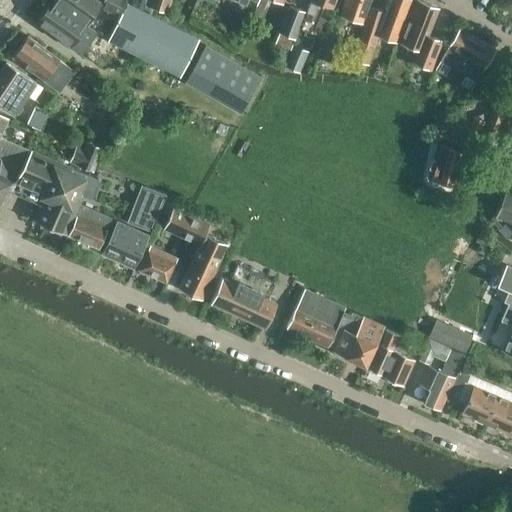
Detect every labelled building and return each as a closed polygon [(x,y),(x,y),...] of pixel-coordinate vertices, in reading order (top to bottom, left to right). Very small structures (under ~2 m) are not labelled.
[(101,3),(96,0),(53,0),(53,1),(85,24),(101,3)] [(120,16),(127,0),(105,0),(107,1),(103,8),(120,16)] [(141,0),(140,3),(165,11),(168,0),(141,0)] [(275,0),(283,3),(284,0),(259,0),(259,3),(258,5),(265,8),(268,0),(275,0)] [(334,9),(336,0),(311,0),(307,13),(301,29),(320,36),(326,20),(320,18),(324,6),(334,9)] [(397,42),(405,19),(411,0),(389,0),(385,11),(368,6),(369,0),(346,0),(341,16),(363,23),(351,58),(366,64),(377,35),(397,42)] [(422,51),(439,8),(419,0),(411,0),(405,19),(410,21),(404,34),(403,34),(400,43),(422,51)] [(85,24),(53,1),(38,23),(70,46),(85,24)] [(181,76),(199,39),(127,3),(109,40),(181,76)] [(291,49),(305,12),(290,5),(275,43),(291,49)] [(483,68),(495,48),(460,28),(440,59),(474,81),(483,67),(483,68)] [(75,71),(28,36),(13,56),(44,79),(51,69),(67,81),(75,71)] [(241,111),(261,76),(206,45),(186,79),(241,111)] [(300,73),(308,54),(294,48),(293,51),(293,50),(285,66),(300,73)] [(0,104),(14,114),(36,81),(6,62),(0,71),(0,104)] [(511,86),(508,96),(497,91),(502,80),(491,75),(477,107),(476,107),(460,145),(475,148),(481,134),(510,146),(511,140),(511,86)] [(59,116),(64,107),(54,101),(49,110),(59,116)] [(39,130),(48,111),(36,105),(27,124),(39,130)] [(0,137),(9,119),(0,114),(0,137)] [(80,193),(87,178),(71,171),(73,168),(0,137),(0,157),(2,158),(1,170),(0,170),(0,208),(9,188),(34,199),(36,194),(43,198),(34,220),(66,234),(82,194),(80,193)] [(93,171),(103,148),(79,138),(70,162),(93,171)] [(439,141),(429,172),(460,182),(470,151),(439,141)] [(146,186),(131,224),(152,232),(167,194),(146,186)] [(511,221),(511,195),(505,193),(496,215),(511,221)] [(98,247),(111,218),(81,205),(69,235),(98,247)] [(175,234),(185,212),(173,207),(163,229),(175,234)] [(202,298),(227,243),(205,233),(210,223),(185,212),(175,234),(199,245),(179,288),(202,298)] [(116,220),(101,254),(134,269),(149,235),(116,220)] [(166,282),(177,258),(149,245),(139,269),(166,282)] [(511,267),(506,264),(497,284),(509,290),(504,301),(508,303),(501,320),(511,324),(511,325),(501,350),(511,354),(511,267)] [(276,302),(222,277),(210,301),(265,327),(276,302)] [(365,367),(384,325),(305,288),(287,327),(327,346),(327,348),(334,351),(365,367)] [(464,352),(472,335),(442,322),(435,339),(429,336),(419,359),(428,363),(429,363),(433,353),(446,359),(451,347),(464,352)] [(414,359),(392,349),(399,334),(385,328),(368,367),(382,374),(382,375),(403,385),(403,384),(414,359)] [(455,374),(464,352),(451,347),(446,359),(442,369),(455,374)] [(442,369),(429,363),(428,363),(419,382),(430,387),(423,402),(440,409),(455,374),(442,369)] [(511,392),(469,375),(466,382),(473,385),(462,412),(510,432),(511,427),(511,392)] [(458,401),(465,383),(454,379),(447,396),(458,401)]
